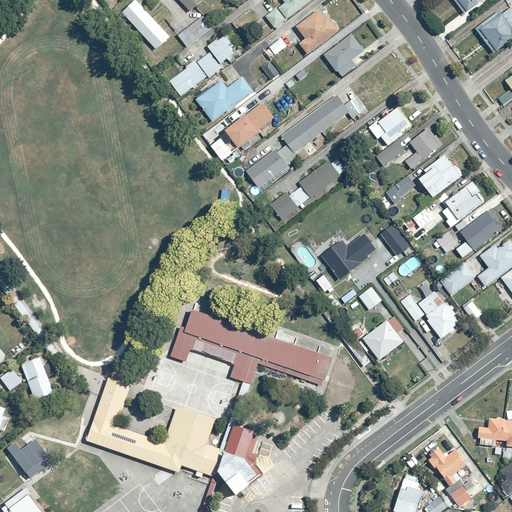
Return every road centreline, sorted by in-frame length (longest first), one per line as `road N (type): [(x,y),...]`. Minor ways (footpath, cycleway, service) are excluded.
road 1 (residential): [(338,511),(344,481),(362,459),(511,345)]
road 2 (residential): [(511,172),(389,0)]
